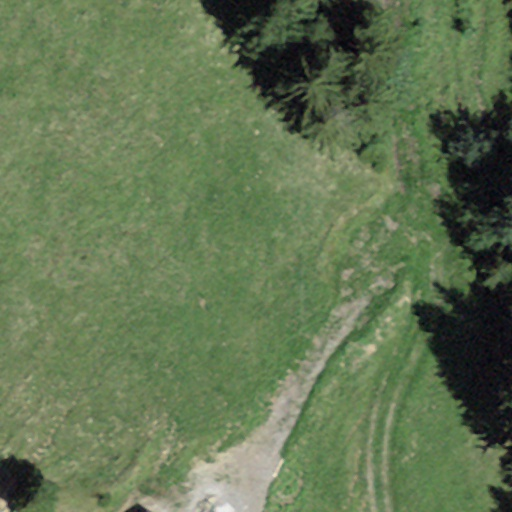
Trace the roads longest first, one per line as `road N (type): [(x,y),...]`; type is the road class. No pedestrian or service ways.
road 1 (track): [(307,374),(371,260),(408,233),(436,263),(373,454),(377,511)]
road 2 (track): [(408,233),(416,187),(401,114),(401,0)]
